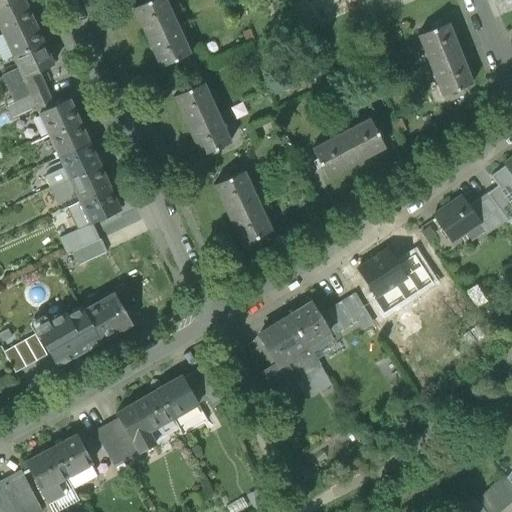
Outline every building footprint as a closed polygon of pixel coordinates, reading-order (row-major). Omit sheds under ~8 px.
[(0,0),(0,8),(17,0),(0,0)] [(17,0),(0,8),(0,28),(2,34),(32,20),(23,0),(17,0)] [(150,0),(133,8),(146,38),(177,24),(166,0),(150,0)] [(2,34),(12,55),(42,42),(32,20),(2,34)] [(417,35),(429,66),(460,53),(448,22),(417,35)] [(190,53),(177,24),(146,38),(160,67),(190,53)] [(0,53),(3,60),(12,55),(2,34),(0,34),(0,53)] [(53,65),(42,42),(12,55),(18,67),(23,78),(38,72),(53,65)] [(472,83),(460,53),(429,66),(442,96),(472,83)] [(1,74),(3,77),(7,86),(14,103),(31,95),(23,78),(18,67),(1,74)] [(23,78),(31,95),(45,89),(38,72),(23,78)] [(173,97),(187,126),(217,112),(204,83),(173,97)] [(53,106),(45,89),(31,95),(37,108),(39,113),(53,106)] [(37,108),(31,95),(14,103),(7,106),(13,119),(37,108)] [(48,134),(49,135),(79,122),(69,99),(53,106),(39,113),(40,116),(48,134)] [(231,142),(217,112),(187,126),(200,156),(231,142)] [(42,136),(48,134),(40,116),(34,119),(42,136)] [(370,118),(341,133),(356,163),(385,148),(370,118)] [(49,135),(59,157),(89,143),(79,122),(49,135)] [(327,178),(356,163),(341,133),(312,149),(327,178)] [(59,157),(64,168),(69,179),(99,165),(89,143),(59,157)] [(511,156),(503,163),(505,165),(511,174),(511,156)] [(75,192),(79,201),(109,187),(99,165),(69,179),(75,192)] [(511,174),(505,165),(490,176),(497,185),(511,205),(511,174)] [(51,187),(69,179),(64,168),(45,176),(51,187)] [(213,185),(227,215),(257,201),(244,171),(213,185)] [(73,192),(75,192),(69,179),(51,187),(56,199),(61,201),(71,197),(73,192)] [(511,205),(497,185),(487,192),(509,222),(511,220),(511,205)] [(79,201),(85,213),(90,224),(92,223),(120,210),(109,187),(79,201)] [(64,208),(67,207),(79,201),(75,192),(73,192),(71,197),(61,201),(64,208)] [(508,223),(509,222),(487,192),(478,199),(491,216),(479,224),(486,233),(506,220),(508,223)] [(450,242),(478,222),(479,222),(468,205),(462,196),(433,216),(450,242)] [(478,199),(468,205),(479,222),(478,222),(479,224),(491,216),(478,199)] [(85,213),(79,201),(67,207),(72,218),(85,213)] [(271,231),(257,201),(227,215),(241,245),(271,231)] [(77,229),(90,224),(85,213),(72,218),(77,229)] [(424,224),(445,250),(452,244),(431,218),(424,224)] [(77,229),(59,237),(67,254),(74,251),(100,239),(92,223),(90,224),(77,229)] [(106,250),(101,239),(100,239),(74,251),(79,262),(106,250)] [(374,295),(375,297),(406,277),(398,264),(391,254),(388,249),(357,269),(374,295)] [(413,251),(398,250),(391,254),(398,264),(414,253),(413,251)] [(383,315),(433,282),(414,253),(398,264),(406,277),(375,297),(374,295),(372,297),(383,315)] [(115,294),(123,308),(132,303),(124,289),(115,294)] [(115,294),(84,311),(100,340),(131,323),(123,308),(115,294)] [(323,314),(335,333),(367,313),(360,302),(355,294),(323,314)] [(290,316),(307,344),(329,331),(312,302),(290,316)] [(65,312),(36,328),(57,365),(100,340),(84,311),(81,307),(67,315),(65,312)] [(278,366),(286,361),(310,347),(307,344),(290,316),(259,335),(275,361),(278,366)] [(35,334),(3,352),(15,373),(47,355),(35,334)] [(319,363),(310,347),(286,361),(295,378),(319,364),(319,363)] [(319,364),(295,378),(286,361),(278,366),(275,361),(261,369),(275,393),(297,380),(304,392),(306,396),(330,382),(328,378),(319,364)] [(182,375),(198,404),(211,396),(195,368),(182,375)] [(182,375),(156,389),(173,418),(198,404),(182,375)] [(149,432),(173,418),(156,389),(131,404),(147,433),(149,432)] [(155,443),(149,432),(147,433),(131,404),(116,413),(121,421),(136,448),(139,453),(155,443)] [(121,421),(109,427),(124,454),(136,448),(121,421)] [(112,461),(124,454),(109,427),(97,434),(112,461)] [(51,448),(66,477),(90,464),(92,463),(76,434),(51,448)] [(25,461),(41,490),(56,482),(66,477),(51,448),(25,461)] [(96,475),(90,464),(66,477),(72,487),(96,475)] [(21,474),(0,484),(0,485),(9,504),(14,501),(19,510),(16,511),(39,511),(41,511),(21,474)] [(477,501),(486,511),(499,511),(511,501),(511,483),(506,476),(477,501)] [(66,477),(56,482),(62,493),(47,501),(52,511),(53,511),(78,499),(72,487),(66,477)] [(46,501),(47,501),(62,493),(56,482),(41,490),(46,501)] [(0,509),(9,504),(0,485),(0,509)] [(0,509),(0,511),(14,511),(16,511),(19,510),(14,501),(9,504),(0,509)]
